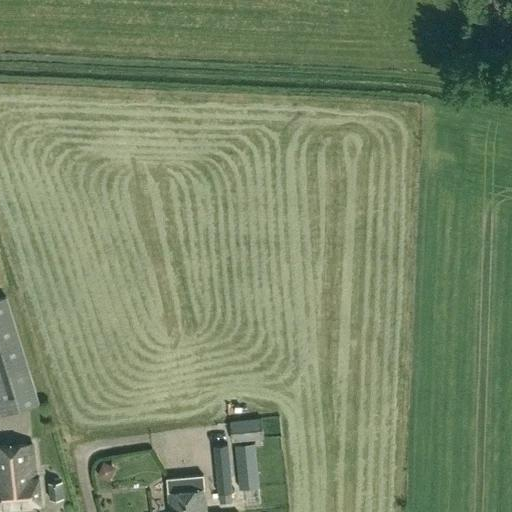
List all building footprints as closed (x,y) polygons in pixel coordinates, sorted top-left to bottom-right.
[(38,403),(11,313),(0,316),(0,411),(1,415),(38,403)] [(258,419),(230,421),(232,442),(260,439),(258,419)] [(0,508),(41,504),(40,491),(38,473),(35,473),(32,443),(0,446),(0,508)] [(236,445),(240,488),(260,486),(255,443),(236,445)] [(233,492),(228,444),(214,445),(218,493),(230,492),(233,492)] [(96,475),(109,480),(115,467),(102,461),(96,475)] [(170,511),(207,511),(204,475),(167,479),(170,511)] [(49,482),(49,490),(50,499),(63,497),(61,481),(49,482)] [(230,492),(218,493),(219,503),(231,502),(230,492)]
